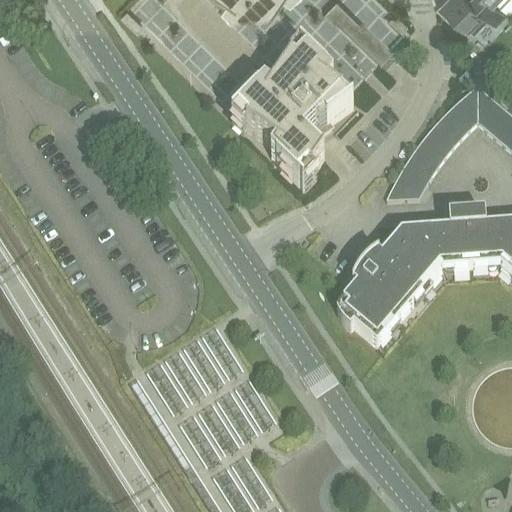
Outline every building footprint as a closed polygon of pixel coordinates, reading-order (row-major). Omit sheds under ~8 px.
[(255,20),(254,20),(268,0),(231,0),(253,22),(255,20)] [(489,0),(441,0),(435,7),(446,17),(448,19),(452,15),(473,34),(488,19),(495,25),(505,15),(505,14),(498,8),(489,0)] [(511,0),(489,0),(498,8),(506,0),(511,0)] [(300,55),(271,98),(264,93),(258,99),(258,98),(231,125),(233,126),(241,131),(275,155),(271,162),(276,168),(303,194),(304,193),(303,193),(324,162),(323,162),(308,147),(319,140),(330,131),(328,129),(353,111),(352,110),(350,108),(341,102),(328,93),(333,86),(327,81),(327,80),(301,54),(300,55)] [(461,81),(458,83),(466,90),(473,83),(465,76),(463,78),(461,81)] [(427,189),(430,183),(433,177),(437,172),(441,167),(445,162),(452,153),(460,144),(469,135),(477,128),(511,157),(511,120),(477,91),(470,96),(463,102),(456,108),(450,114),(443,121),(437,127),(431,134),(425,141),(420,148),(414,155),(410,162),(405,169),(401,176),(397,181),(396,183),(394,188),(393,190),(389,198),(386,205),(418,203),(427,189)] [(511,232),(485,234),(485,228),(484,221),(478,221),(473,212),(468,214),(466,215),(463,215),(458,213),(455,223),(448,224),(449,237),(401,241),(381,263),(378,260),(374,262),(371,265),(368,267),(365,270),(362,273),(360,276),(357,279),(355,283),(353,287),(352,289),(352,290),(356,293),(336,316),(337,319),(338,322),(340,325),(342,328),(344,330),(347,332),(349,334),(353,330),(376,351),(441,276),(500,271),(511,281),(511,232)]
